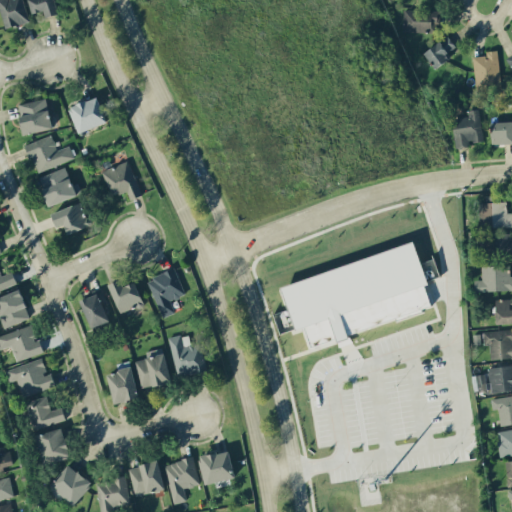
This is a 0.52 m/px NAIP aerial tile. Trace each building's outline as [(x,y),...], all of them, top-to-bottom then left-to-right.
[(31,20),(23,0),(0,0),(0,8),(7,28),(31,20)] [(58,14),(55,0),(29,0),(32,13),(45,10),(46,16),(58,14)] [(438,32),(438,10),(404,9),(404,31),(438,32)] [(456,46),(447,35),(424,53),(436,68),(450,57),(446,53),(456,46)] [(473,56),(477,94),(501,91),(497,49),(486,51),(486,55),(473,56)] [(79,133),(107,121),(97,96),(68,107),(79,133)] [(18,103),(23,133),(52,129),(47,98),(18,103)] [(470,145),(469,142),(483,140),(479,109),(468,110),(468,116),(452,118),(455,147),(470,145)] [(492,144),(511,142),(511,120),(491,122),(492,144)] [(70,145),(57,149),(52,134),(26,144),(37,172),(75,157),(70,145)] [(112,195),(126,189),(130,199),(142,194),(128,160),(102,171),(112,195)] [(50,205),(81,192),(77,182),(72,184),(65,166),(38,177),(50,205)] [(64,223),(68,233),(90,225),(81,201),(51,212),(56,226),(64,223)] [(511,226),(511,212),(507,212),(507,201),(478,202),(478,227),(511,226)] [(511,233),(482,234),(482,258),(511,257),(511,233)] [(282,282),(295,329),(305,326),(309,343),(334,335),(334,337),(432,308),(425,284),(427,283),(416,244),(282,282)] [(509,264),(481,265),(481,279),(474,280),(474,291),(511,289),(511,275),(509,275),(509,264)] [(163,317),(175,312),(170,300),(185,293),(174,268),(147,279),(163,317)] [(13,271),(1,275),(0,271),(0,289),(17,284),(13,271)] [(120,313),(144,304),(135,281),(124,285),(121,278),(108,284),(120,313)] [(0,295),(0,318),(4,328),(31,316),(19,288),(0,295)] [(90,327),(108,321),(99,292),(81,297),(90,327)] [(511,298),(495,299),(496,323),(511,322),(511,298)] [(0,334),(0,348),(11,345),(16,360),(44,351),(40,339),(36,340),(32,324),(0,334)] [(490,358),(511,357),(511,328),(483,330),(483,344),(490,344),(490,358)] [(201,342),(190,344),(188,333),(169,337),(176,375),(206,370),(201,342)] [(146,351),(147,357),(135,360),(141,388),(171,381),(163,347),(146,351)] [(5,370),(9,382),(16,379),(22,396),(55,385),(51,372),(47,374),(42,357),(5,370)] [(491,392),(511,389),(511,364),(488,367),(491,392)] [(138,398),(133,367),(108,371),(113,403),(138,398)] [(478,391),(486,390),(484,374),(476,375),(478,391)] [(500,424),(511,423),(511,394),(491,397),(492,409),(498,408),(500,424)] [(62,406),(51,410),(47,395),(24,402),(32,429),(66,419),(62,406)] [(35,434),(43,464),(70,457),(62,427),(35,434)] [(500,456),(511,454),(511,428),(496,431),(500,456)] [(235,476),(228,449),(199,457),(205,484),(235,476)] [(13,464),(10,451),(0,453),(0,473),(4,472),(3,466),(13,464)] [(165,463),(173,503),(187,500),(184,488),(199,484),(194,457),(165,463)] [(165,489),(159,460),(129,466),(134,495),(165,489)] [(74,504),(92,483),(69,463),(51,485),(74,504)] [(100,511),(114,511),(113,505),(130,503),(126,474),(113,476),(113,479),(96,482),(100,511)] [(0,498),(14,495),(9,476),(0,478),(0,498)] [(0,511),(12,511),(11,502),(0,503),(0,511)]
